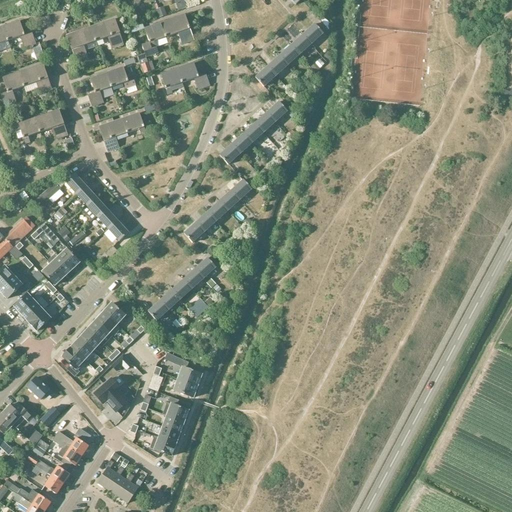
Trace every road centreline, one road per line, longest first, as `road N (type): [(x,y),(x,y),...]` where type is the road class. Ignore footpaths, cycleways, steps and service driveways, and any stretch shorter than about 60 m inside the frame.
road 1 (secondary): [(366,511),(511,238)]
road 2 (residential): [(157,223),(219,99),(223,57),(214,0)]
road 3 (track): [(402,511),(511,310)]
road 4 (residential): [(40,357),(157,223)]
road 5 (residential): [(87,150),(51,41),(53,24)]
